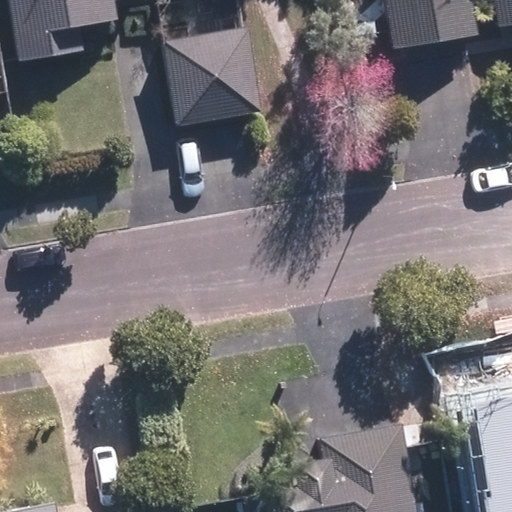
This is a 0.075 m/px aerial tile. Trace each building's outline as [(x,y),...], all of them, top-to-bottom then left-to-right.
[(6,0),(17,57),(80,47),(72,3),(86,0),(6,0)] [(511,0),(384,0),(393,50),(511,31),(511,0)] [(243,22),(157,37),(172,121),(258,106),(243,22)] [(245,511),(413,511),(398,420),(290,438),(296,472),(239,484),(245,511)] [(511,511),(511,430),(496,433),(506,496),(476,502),(478,511),(511,511)] [(68,511),(66,497),(0,508),(0,511),(68,511)]
